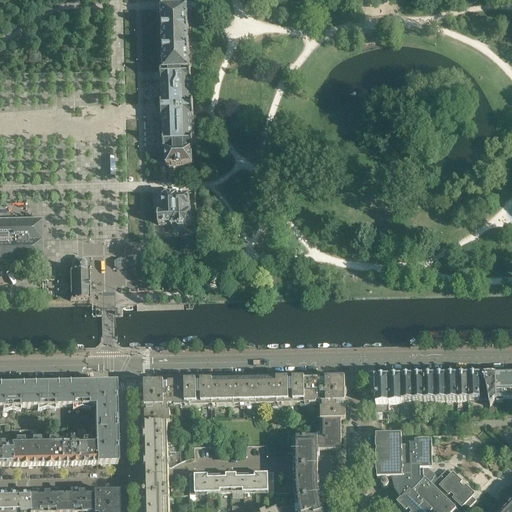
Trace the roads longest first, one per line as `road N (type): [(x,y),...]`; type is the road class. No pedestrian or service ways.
road 1 (secondary): [(118,365),(362,359)]
road 2 (residential): [(330,511),(332,493),(363,451),(362,359)]
road 3 (secondary): [(362,359),(511,356)]
road 4 (unclassified): [(130,480),(169,480),(206,464),(271,463)]
road 5 (residential): [(0,484),(130,480)]
road 6 (residential): [(108,125),(116,0)]
